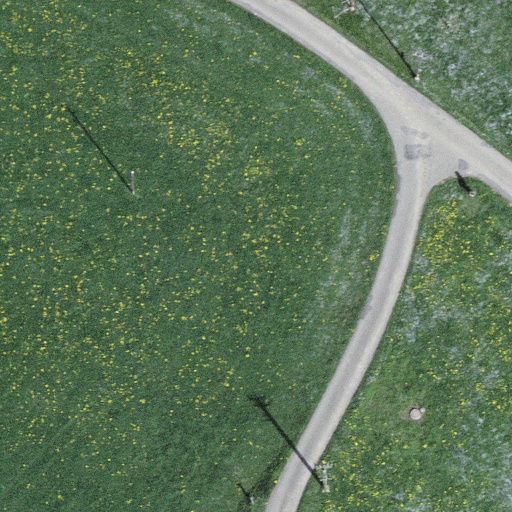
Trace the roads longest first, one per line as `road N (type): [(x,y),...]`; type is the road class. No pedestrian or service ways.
road 1 (track): [(436,122),(365,337),(290,511)]
road 2 (unclassified): [(511,181),(263,0)]
